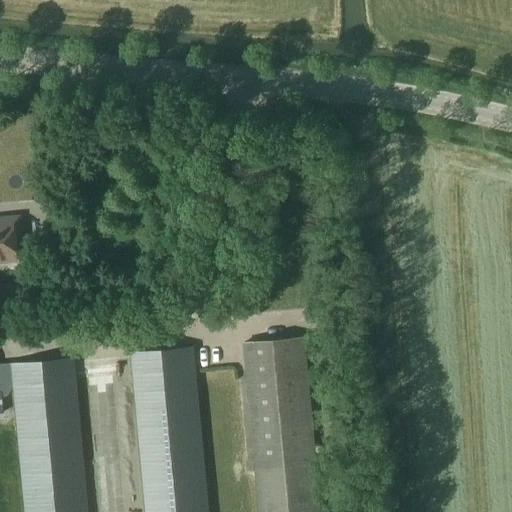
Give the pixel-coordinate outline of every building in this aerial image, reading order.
[(19,239),(17,218),(0,219),(0,259),(8,259),(14,252),(13,240),(19,239)] [(0,334),(23,332),(21,314),(0,315),(0,334)] [(305,338),(305,336),(243,342),(259,511),(321,511),(307,350),(317,349),(316,337),(305,338)] [(209,511),(194,346),(129,351),(144,511),(209,511)] [(13,388),(24,511),(88,511),(75,357),(11,363),(0,363),(0,398),(8,395),(13,388)]
